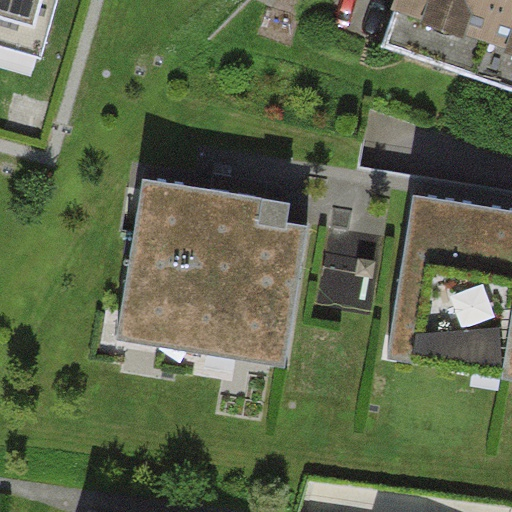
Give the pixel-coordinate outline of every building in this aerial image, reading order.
[(39,0),(0,0),(0,23),(31,32),(39,0)] [(511,0),(401,0),(384,50),(511,94),(511,0)] [(293,195),(145,171),(120,331),(286,358),(308,220),(290,217),(293,195)] [(511,205),(410,191),(388,348),(511,366),(511,205)] [(387,287),(381,245),(337,251),(343,293),(387,287)]
